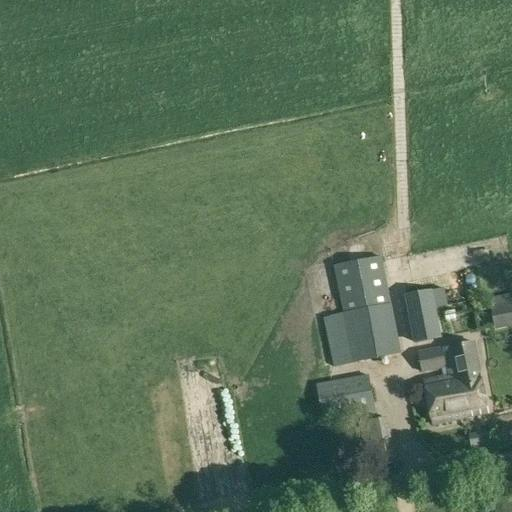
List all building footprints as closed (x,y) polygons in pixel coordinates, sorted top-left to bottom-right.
[(325,318),(335,367),(402,353),(384,256),(334,266),(344,314),(325,318)] [(405,295),(415,344),(444,337),(434,290),(405,295)] [(511,302),(492,307),(496,329),(511,325),(511,302)] [(434,424),(489,413),(475,343),(447,349),(446,347),(420,353),(424,372),(444,368),(446,377),(425,381),(434,424)] [(370,375),(319,384),(325,418),(336,416),(337,421),(376,414),(370,375)] [(368,463),(393,458),(385,419),(361,423),(368,463)] [(241,450),(244,471),(253,470),(251,449),(241,450)]
